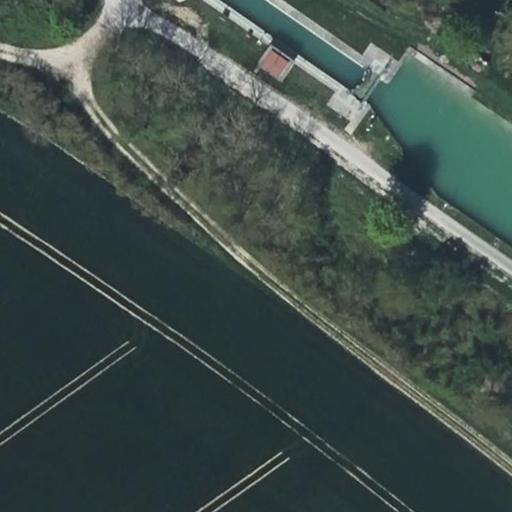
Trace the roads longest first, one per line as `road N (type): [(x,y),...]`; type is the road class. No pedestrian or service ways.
road 1 (track): [(49,61),(88,113),(230,249),(511,472)]
road 2 (track): [(0,50),(49,61),(88,43),(122,0)]
